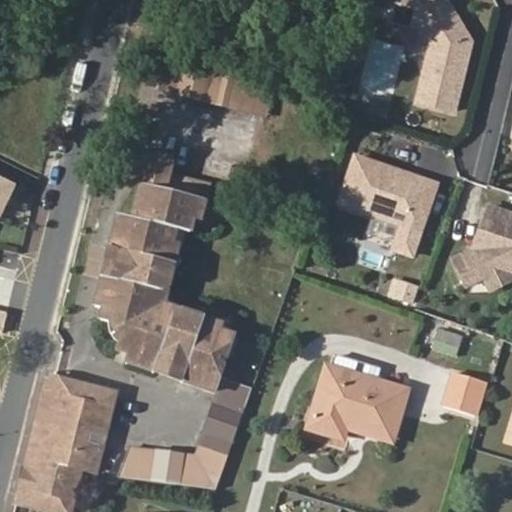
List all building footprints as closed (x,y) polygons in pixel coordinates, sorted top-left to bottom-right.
[(472,40),(446,0),(398,0),(394,21),(419,27),(432,46),(419,101),(456,110),(472,40)] [(141,84),(177,93),(184,65),(147,56),(141,84)] [(177,93),(203,100),(210,72),(184,65),(177,93)] [(203,100),(265,116),(272,88),(210,72),(203,100)] [(381,104),(363,101),(361,114),(379,118),(381,104)] [(493,151),(482,149),(477,176),(489,178),(493,151)] [(169,162),(147,156),(140,182),(163,189),(166,177),(169,162)] [(393,178),(381,174),(383,168),(356,159),(341,205),(402,225),(422,231),(437,186),(395,172),(393,178)] [(383,168),(381,174),(393,178),(395,172),(383,168)] [(13,183),(0,177),(0,210),(0,211),(13,183)] [(189,230),(192,220),(201,187),(166,177),(163,189),(140,182),(132,210),(189,230)] [(192,220),(204,223),(209,203),(204,202),(207,188),(201,187),(192,220)] [(478,241),(475,251),(457,262),(470,288),(503,272),(511,275),(511,274),(511,213),(489,207),(484,223),(493,225),(487,244),(478,241)] [(218,330),(171,314),(158,291),(174,231),(185,234),(188,235),(189,230),(132,210),(130,219),(116,216),(108,249),(113,250),(112,253),(131,258),(126,275),(118,273),(116,282),(100,277),(93,306),(101,309),(99,321),(108,323),(118,341),(116,348),(125,352),(123,360),(152,371),(157,356),(163,358),(166,350),(185,356),(180,374),(183,375),(181,381),(210,391),(224,353),(230,335),(218,330)] [(415,255),(422,231),(402,225),(395,249),(415,255)] [(167,287),(172,283),(185,234),(174,231),(158,291),(167,287)] [(108,249),(100,277),(116,282),(118,273),(126,275),(131,258),(112,253),(113,250),(108,249)] [(396,297),(401,283),(395,281),(390,295),(396,297)] [(417,289),(401,283),(396,297),(413,303),(417,289)] [(180,309),(167,287),(158,291),(171,314),(180,309)] [(219,325),(221,319),(188,307),(184,307),(180,309),(171,314),(218,330),(219,325)] [(462,337),(437,328),(433,340),(458,348),(462,337)] [(224,353),(231,355),(237,337),(230,335),(224,353)] [(152,371),(181,381),(183,375),(180,374),(185,356),(166,350),(163,358),(157,356),(152,371)] [(452,367),(441,402),(480,414),(491,379),(452,367)] [(405,392),(327,369),(309,429),(342,439),(345,427),(390,441),(405,392)] [(22,503),(44,411),(54,374),(43,378),(33,420),(37,421),(16,502),(22,503)] [(71,387),(73,379),(54,374),(44,411),(101,429),(110,393),(82,386),(81,390),(71,387)] [(82,386),(83,382),(73,379),(71,387),(81,390),(82,386)] [(116,477),(216,491),(222,473),(250,390),(220,379),(193,456),(126,447),(116,477)] [(107,431),(117,392),(83,382),(82,386),(110,393),(101,429),(107,431)] [(66,511),(78,469),(91,471),(97,445),(84,442),(86,434),(99,437),(101,429),(44,411),(22,503),(56,511),(66,511)] [(91,471),(96,472),(107,431),(101,429),(99,437),(97,445),(91,471)]
